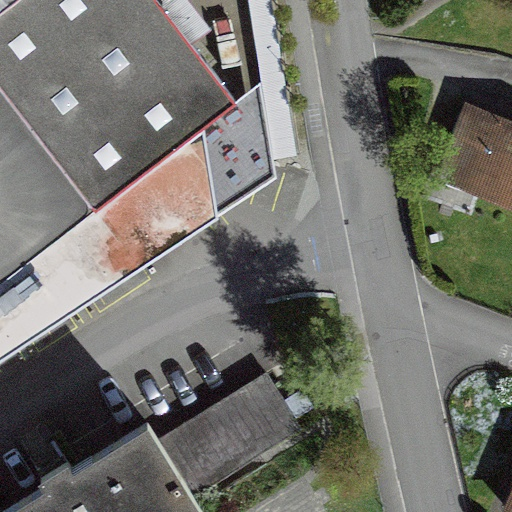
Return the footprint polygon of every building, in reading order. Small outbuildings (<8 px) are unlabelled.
[(0,0),(0,352),(139,261),(96,205),(236,97),(160,0),(0,0)] [(277,0),(262,0),(283,153),(298,151),(277,0)] [(265,138),(239,105),(173,155),(198,189),(265,138)] [(511,124),(467,108),(450,154),(483,166),(477,183),(511,196),(511,124)] [(159,438),(193,493),(300,427),(266,371),(159,438)] [(46,483),(0,510),(0,511),(204,511),(193,493),(159,438),(147,420),(72,466),(67,458),(41,475),(46,483)]
